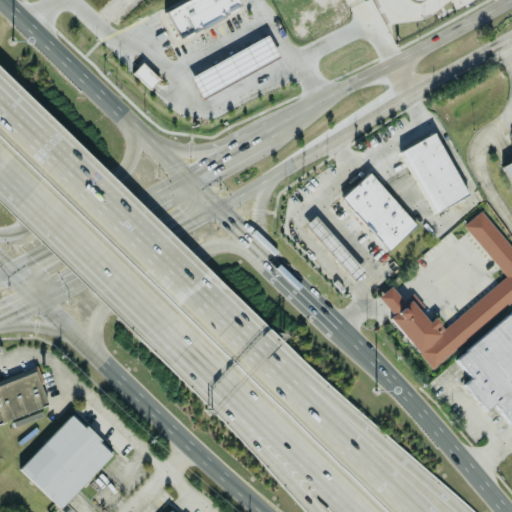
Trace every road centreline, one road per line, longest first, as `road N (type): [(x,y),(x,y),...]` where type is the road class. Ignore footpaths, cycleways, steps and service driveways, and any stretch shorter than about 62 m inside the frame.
road 1 (secondary): [(507,0),(5,269)]
road 2 (primary): [(275,257),(9,0)]
road 3 (primary): [(0,264),(269,511)]
road 4 (motorway): [(462,511),(211,294)]
road 5 (motorway): [(164,325),(363,511)]
road 6 (primary): [(509,511),(343,322)]
road 7 (secondary): [(0,320),(220,204)]
road 8 (motorway): [(164,325),(320,511)]
road 9 (primary): [(275,257),(211,245),(106,304),(93,331),(96,354)]
road 10 (motorway): [(0,168),(164,325)]
road 11 (primary): [(0,230),(24,227),(120,176),(134,149),(119,106)]
road 12 (motorway): [(135,221),(0,78)]
road 13 (motorway): [(135,221),(0,98)]
road 14 (motorway): [(424,511),(301,382)]
road 15 (secondary): [(220,204),(346,131)]
road 16 (motorway): [(301,382),(211,294)]
